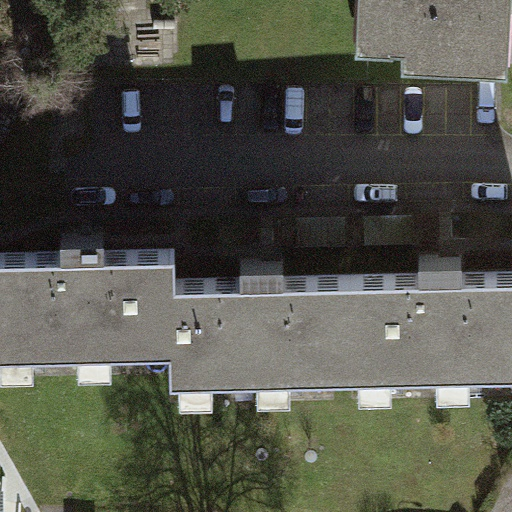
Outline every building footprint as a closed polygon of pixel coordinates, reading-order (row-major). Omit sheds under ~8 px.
[(371,0),(370,33),(393,34),(393,32),(404,33),(403,50),(496,54),(498,0),(371,0)] [(413,212),(365,214),(366,243),(414,242),(413,212)] [(346,214),(298,215),(298,246),(347,245),(346,214)] [(0,349),(170,346),(173,346),(172,278),(176,278),(176,247),(106,248),(105,231),(62,232),(62,250),(0,251),(0,349)] [(420,272),(351,273),(353,372),(511,368),(511,269),(463,271),(462,254),(420,255),(420,272)] [(171,376),(353,372),(351,273),(284,275),(284,258),(241,259),(241,276),(176,278),(172,278),(173,346),(170,346),(171,376)]
